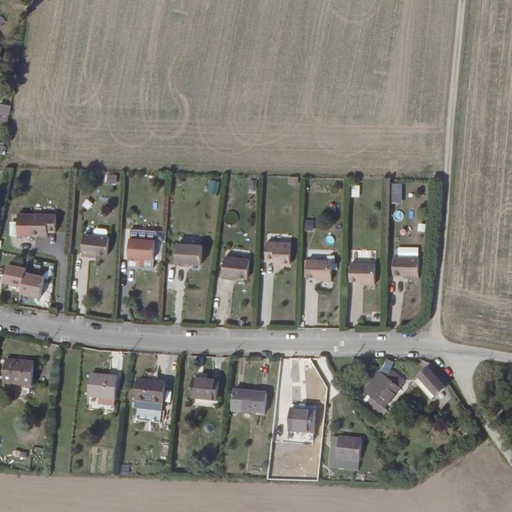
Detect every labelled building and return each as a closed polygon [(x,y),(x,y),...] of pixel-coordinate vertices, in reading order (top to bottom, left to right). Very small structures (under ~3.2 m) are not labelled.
[(0,90),(0,113),(10,115),(14,93),(0,90)] [(0,113),(0,128),(7,129),(10,115),(0,113)] [(104,184),(118,185),(118,174),(105,174),(104,184)] [(206,192),(217,194),(219,181),(208,179),(206,192)] [(392,202),(402,203),(403,183),(392,182),(392,202)] [(238,210),(237,200),(228,201),(229,210),(238,210)] [(396,219),(405,222),(408,214),(399,210),(396,219)] [(41,235),(48,236),(49,232),(57,232),(58,215),(33,213),(32,235),(41,235)] [(85,234),(82,251),(90,252),(90,255),(106,258),(109,238),(85,234)] [(16,249),(31,250),(31,236),(16,236),(16,249)] [(157,243),(131,240),(129,261),(138,262),(138,259),(155,261),(157,243)] [(292,244),(269,243),(267,261),(274,262),(274,265),(291,266),(292,244)] [(198,249),(179,247),(177,267),(184,268),(184,265),(196,267),(198,249)] [(402,275),(402,278),(414,278),(414,257),(389,257),(388,275),(399,275),(402,275)] [(225,258),(223,279),(232,280),(232,277),(248,279),(250,261),(225,258)] [(315,278),(315,281),(326,281),(326,261),(302,261),(301,278),(312,278),(315,278)] [(19,293),(41,297),(46,273),(7,264),(3,282),(21,286),(19,293)] [(345,281),(355,282),(358,282),(358,284),(369,284),(370,265),(345,264),(345,281)] [(10,359),(7,384),(36,387),(39,362),(10,359)] [(145,366),(141,406),(165,408),(169,369),(145,366)] [(92,395),(102,395),(114,396),(116,396),(118,377),(94,375),(92,395)] [(363,407),(384,382),(377,376),(356,400),(363,407)] [(384,382),(363,407),(376,418),(402,388),(389,377),(384,382)] [(431,377),(421,386),(439,404),(448,394),(431,377)] [(195,381),(193,399),(217,401),(219,383),(195,381)] [(418,389),(435,407),(439,404),(421,386),(418,389)] [(230,393),(229,413),(261,415),(263,395),(230,393)] [(291,414),(290,434),(311,436),(312,416),(291,414)] [(337,439),(335,461),(358,462),(360,441),(337,439)] [(89,447),(88,471),(113,473),(114,448),(89,447)]
